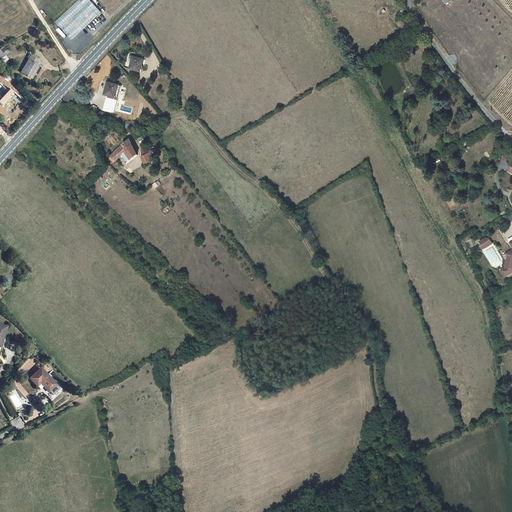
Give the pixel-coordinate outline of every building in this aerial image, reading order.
[(71,38),(101,12),(90,0),(77,0),(55,20),(71,38)] [(0,57),(9,52),(7,49),(1,53),(0,51),(0,57)] [(31,53),(31,54),(20,71),(31,78),(33,75),(31,73),(37,63),(39,58),(31,53)] [(144,59),(133,56),(130,68),(140,71),(144,59)] [(31,73),(33,75),(39,64),(37,63),(31,73)] [(104,94),(115,96),(118,85),(107,82),(104,94)] [(112,152),(117,157),(121,153),(125,150),(131,156),(137,151),(131,137),(124,142),(118,147),(112,152)] [(151,144),(142,148),(144,154),(153,150),(151,144)] [(156,157),(153,150),(144,154),(143,155),(146,161),(153,158),(156,157)] [(511,237),(511,238),(511,246),(508,249),(510,253),(508,255),(509,256),(507,262),(502,266),(505,272),(511,267),(511,237)] [(5,334),(8,322),(0,319),(0,341),(0,342),(3,333),(5,334)] [(40,348),(34,353),(36,356),(42,351),(40,348)] [(43,366),(32,377),(39,384),(42,381),(52,391),(55,391),(60,386),(59,382),(43,366)]
